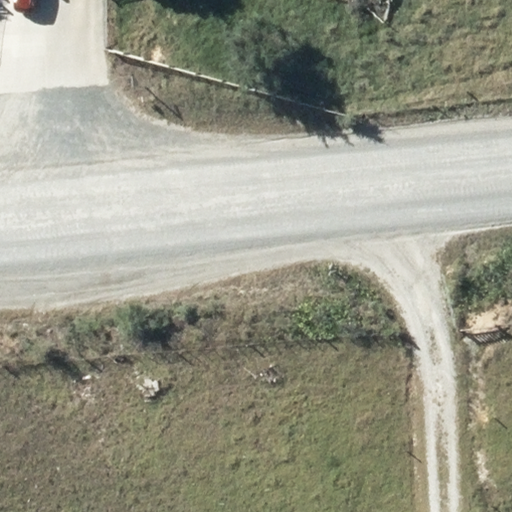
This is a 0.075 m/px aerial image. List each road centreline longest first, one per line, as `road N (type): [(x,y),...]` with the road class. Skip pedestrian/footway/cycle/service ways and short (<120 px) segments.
road 1 (unclassified): [(511,175),(47,218)]
road 2 (residential): [(47,218),(40,0)]
